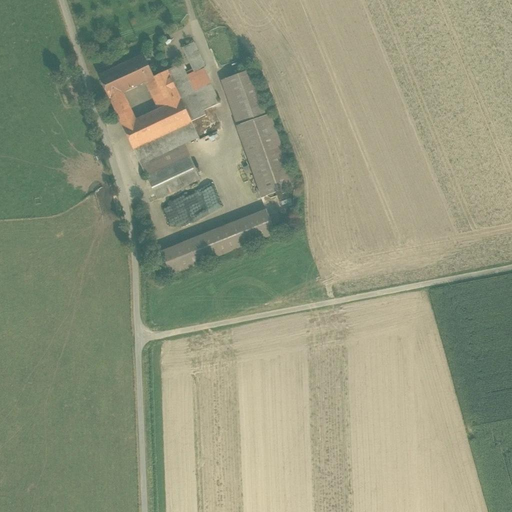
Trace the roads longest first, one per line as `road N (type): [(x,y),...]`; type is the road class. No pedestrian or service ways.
road 1 (track): [(61,0),(129,218),(144,511)]
road 2 (unclassified): [(137,338),(511,267)]
road 3 (track): [(186,0),(227,113),(230,134),(216,159)]
